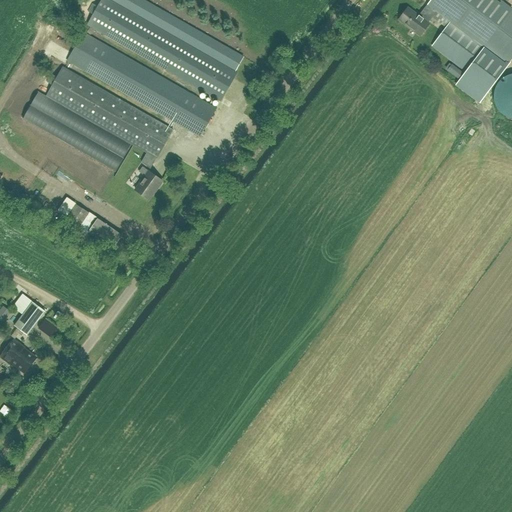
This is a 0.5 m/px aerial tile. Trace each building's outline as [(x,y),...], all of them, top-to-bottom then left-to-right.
[(237,73),(108,0),(101,0),(87,26),(220,102),(237,73)] [(432,46),(465,71),(455,85),(478,103),(511,58),(511,13),(494,0),(431,0),(419,18),(407,9),(398,21),(420,37),(429,25),(428,24),(436,12),(450,22),(432,46)] [(0,17),(10,28),(20,19),(9,7),(6,10),(2,6),(0,7),(0,17)] [(216,110),(83,32),(67,61),(200,138),(201,135),(203,136),(206,131),(204,130),(216,110)] [(172,130),(61,68),(44,98),(144,154),(140,164),(150,169),(156,159),(172,130)] [(493,96),(493,97),(493,98),(493,99),(494,100),(494,101),(494,102),(494,103),(494,104),(495,105),(495,106),(496,107),(496,108),(497,109),(498,110),(498,111),(499,111),(499,112),(500,113),(501,114),(502,115),(503,115),(503,116),(504,116),(505,116),(505,117),(506,117),(507,117),(507,118),(508,118),(509,118),(510,119),(511,119),(511,74),(511,75),(510,75),(509,75),(508,76),(507,76),(506,76),(505,77),(504,78),(503,78),(503,79),(502,79),(501,79),(501,80),(500,81),(499,82),(498,83),(498,84),(497,84),(497,85),(496,86),(496,87),(495,88),(495,89),(494,90),(494,91),(494,92),(494,93),(494,94),(493,94),(493,95),(493,96)] [(100,142),(97,147),(105,152),(108,147),(100,142)] [(111,178),(115,169),(110,167),(106,176),(111,178)] [(149,172),(142,167),(139,172),(145,177),(135,191),(148,200),(162,182),(149,172)] [(122,235),(76,204),(67,218),(113,249),(122,235)] [(45,312),(32,302),(14,326),(27,336),(45,312)] [(0,313),(0,319),(5,324),(15,313),(7,306),(0,313)] [(24,347),(14,340),(1,357),(15,369),(16,367),(24,373),(35,358),(23,349),(24,347)] [(31,387),(23,395),(33,405),(41,398),(31,387)]
